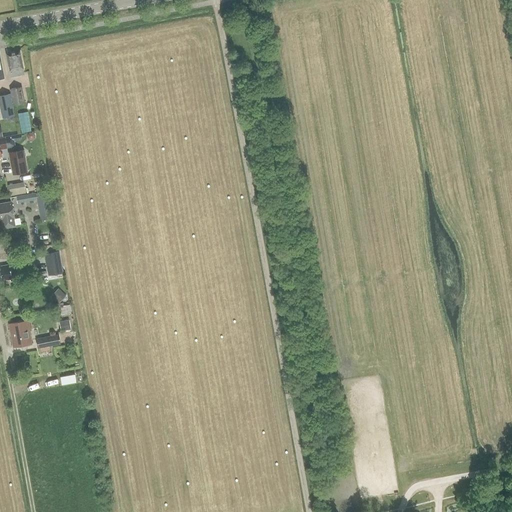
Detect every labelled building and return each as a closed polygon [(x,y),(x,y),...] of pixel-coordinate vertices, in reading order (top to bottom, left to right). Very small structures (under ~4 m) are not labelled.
[(11,77),(24,74),(23,69),(20,51),(6,54),(10,72),(11,77)] [(21,87),(10,89),(13,105),(25,103),(21,87)] [(12,105),(13,105),(10,89),(10,94),(0,95),(0,108),(2,118),(14,116),(12,105)] [(8,152),(12,175),(27,172),(23,150),(8,152)] [(24,180),(8,184),(11,195),(27,191),(24,180)] [(36,200),(40,221),(52,219),(46,185),(37,187),(38,192),(16,196),(17,204),(36,200)] [(15,227),(13,219),(14,219),(11,202),(0,203),(0,219),(1,220),(3,229),(15,227)] [(63,273),(59,249),(44,252),(48,275),(63,273)] [(15,280),(28,277),(25,262),(17,263),(17,264),(14,264),(13,264),(1,266),(3,280),(10,279),(10,281),(13,280),(13,279),(15,279),(15,280)] [(66,296),(58,289),(51,296),(58,303),(66,296)] [(29,329),(32,329),(30,320),(9,324),(13,347),(32,344),(29,329)] [(71,329),(69,320),(59,322),(61,331),(71,329)] [(69,342),(67,333),(36,339),(38,349),(40,349),(41,352),(50,351),(49,346),(69,342)]
